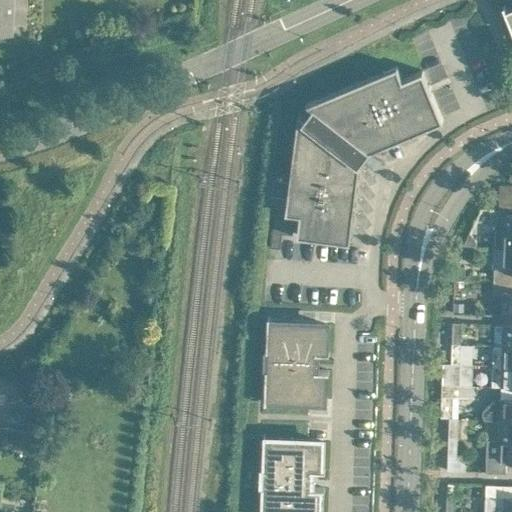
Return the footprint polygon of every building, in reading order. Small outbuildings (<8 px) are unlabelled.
[(0,0),(0,32),(10,33),(11,0),(0,0)] [(511,7),(506,10),(504,5),(503,6),(511,28),(511,7)] [(365,148),(368,150),(444,119),(422,69),(403,78),(397,65),(305,103),(310,106),(307,119),(298,112),(286,211),(300,212),(297,234),(351,240),(361,159),(359,157),(365,148)] [(511,196),(511,183),(499,183),(499,196),(511,196)] [(511,208),(511,196),(499,196),(498,208),(511,208)] [(274,213),(270,246),(280,247),(280,242),(282,232),(293,233),(295,216),(274,213)] [(511,213),(505,213),(505,214),(496,214),(496,222),(499,225),(496,228),(495,246),(504,247),(511,247),(511,213)] [(476,242),(468,233),(462,245),(476,246),(476,242)] [(511,247),(504,247),(503,267),(494,267),(494,280),(511,280),(511,247)] [(465,266),(452,265),(446,278),(454,279),(464,279),(465,266)] [(511,280),(494,280),(493,292),(502,293),(502,314),(511,314),(511,280)] [(464,295),(454,294),(453,312),(463,313),(464,295)] [(269,321),(269,316),(268,316),(266,358),(263,358),(319,360),(319,358),(316,358),(316,351),(329,352),(329,351),(326,350),(327,323),(269,321)] [(461,342),(461,321),(452,321),(452,342),(461,342)] [(511,344),(511,323),(503,323),(502,344),(511,344)] [(460,363),(461,342),(452,342),(451,362),(460,363)] [(511,344),(502,344),(492,343),(491,364),(511,364),(511,344)] [(328,371),(328,369),(315,369),(315,362),(319,363),(319,360),(263,358),(263,359),(266,359),(265,401),(266,401),(266,396),(325,398),(326,370),(328,371)] [(459,384),(460,363),(451,362),(443,362),(442,383),(459,384)] [(511,385),(511,364),(491,364),(491,385),(511,385)] [(474,396),(474,384),(459,384),(442,383),(442,395),(453,396),(474,396)] [(453,417),(453,396),(442,395),(441,417),(449,417),(453,417)] [(511,419),(511,397),(494,397),(494,400),(492,400),(482,409),(482,415),(484,415),(484,418),(499,419),(511,419)] [(457,438),(458,417),(453,417),(449,417),(448,437),(457,438)] [(511,439),(511,419),(499,419),(499,439),(511,439)] [(0,436),(2,437),(12,438),(35,442),(38,422),(28,420),(27,430),(0,426),(0,436)] [(315,480),(315,475),(311,475),(312,469),(325,469),(325,468),(322,468),(323,441),(265,438),(265,433),(264,433),(262,475),(259,475),(259,476),(262,476),(260,511),(320,511),(322,488),(324,488),(324,487),(311,486),(311,480),(315,480)] [(10,448),(12,438),(2,437),(1,447),(10,448)] [(456,458),(457,438),(448,437),(448,458),(447,470),(465,471),(465,464),(456,458)] [(511,439),(499,439),(487,439),(486,471),(506,472),(506,461),(511,460),(511,439)] [(511,511),(511,484),(483,483),(482,511),(511,511)] [(454,511),(455,494),(446,493),(445,511),(454,511)]
